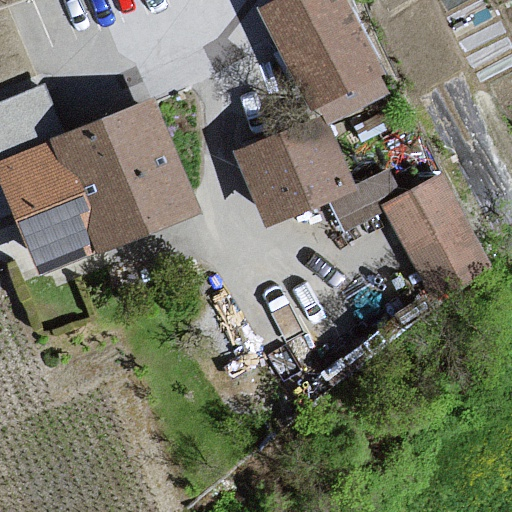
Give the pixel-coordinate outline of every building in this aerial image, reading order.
[(339,0),(296,0),(253,24),(306,120),(383,78),(339,0)] [(32,89),(0,99),(0,162),(52,145),(32,89)] [(52,145),(0,162),(0,185),(37,286),(195,221),(148,106),(52,145)] [(327,120),(231,163),(263,233),(359,190),(327,120)] [(441,177),(374,216),(425,305),(494,273),(441,177)]
